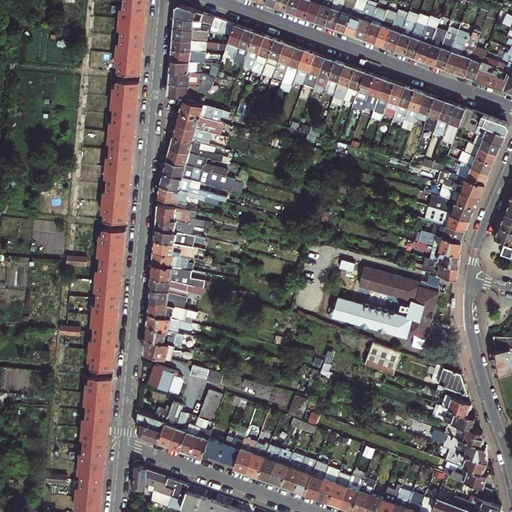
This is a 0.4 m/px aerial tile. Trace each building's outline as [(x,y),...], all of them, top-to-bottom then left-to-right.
[(144,36),(146,13),(147,2),(126,0),(125,8),(122,7),(120,26),(123,27),(123,34),(144,36)] [(266,9),(269,0),(258,0),(257,5),(263,7),(266,9)] [(280,0),(269,0),(266,9),(272,11),(276,12),(280,0)] [(280,0),(276,12),(282,15),(287,16),(292,0),(280,0)] [(303,0),(292,0),(287,16),(293,18),(296,20),(303,0)] [(307,24),(315,0),(303,0),(296,20),(301,22),(307,24)] [(312,26),(317,27),(326,0),(315,0),(307,24),(312,26)] [(326,0),(317,27),(322,29),(327,31),(336,6),(331,4),(332,0),(326,0)] [(344,0),(337,0),(336,6),(343,9),(344,5),(346,2),(344,1),(344,0)] [(360,0),(348,0),(347,6),(345,10),(355,14),(360,0)] [(371,2),(366,0),(360,0),(355,14),(365,17),(371,2)] [(375,21),(380,5),(371,2),(365,17),(375,21)] [(391,9),(380,5),(375,21),(372,28),(383,32),(386,25),(391,9)] [(345,10),(343,9),(336,6),(327,31),(332,33),(337,34),(345,10)] [(411,17),(412,12),(403,8),(401,13),(398,21),(408,25),(411,17)] [(401,13),(391,9),(386,25),(395,29),(398,21),(401,13)] [(176,23),(203,25),(205,19),(181,10),(177,13),(176,16),(176,23)] [(346,38),(355,14),(345,10),(337,34),(342,37),(346,38)] [(355,14),(346,38),(352,40),(356,42),(365,17),(355,14)] [(375,21),(365,17),(356,42),(361,43),(366,45),(372,28),(375,21)] [(420,21),(411,17),(408,25),(405,32),(415,36),(420,21)] [(511,20),(507,18),(503,28),(511,32),(511,20)] [(203,25),(176,23),(175,27),(175,33),(202,36),(209,37),(219,38),(223,25),(205,19),(203,25)] [(408,25),(398,21),(395,29),(386,52),(393,55),(396,56),(405,32),(408,25)] [(431,25),(420,21),(415,36),(425,40),(431,25)] [(230,28),(223,25),(219,38),(227,39),(230,28)] [(395,29),(386,25),(383,32),(377,49),(382,51),(386,52),(395,29)] [(438,36),(441,28),(431,25),(425,40),(435,44),(438,36)] [(475,36),(482,38),(485,31),(475,27),(473,32),(468,47),(467,49),(470,50),(475,36)] [(230,28),(227,39),(228,39),(233,40),(236,30),(230,28)] [(371,47),(377,49),(383,32),(372,28),(366,45),(371,47)] [(451,32),(441,28),(438,36),(448,40),(451,32)] [(468,47),(473,32),(463,29),(460,36),(456,47),(463,50),(465,46),(468,47)] [(236,30),(233,40),(229,50),(228,55),(235,57),(232,63),(236,65),(247,33),(244,32),(236,30)] [(406,60),(415,36),(405,32),(396,56),(403,58),(406,60)] [(460,36),(451,32),(448,40),(450,41),(449,44),(456,47),(460,36)] [(175,33),(174,37),(174,44),(201,47),(202,36),(175,33)] [(248,62),(257,37),(254,36),(247,33),(236,65),(239,66),(242,60),(248,62)] [(142,52),(144,36),(123,34),(122,42),(119,42),(117,62),(120,62),(120,70),(140,72),(142,52)] [(209,37),(202,36),(201,47),(220,49),(225,50),(229,50),(233,40),(228,39),(227,43),(219,42),(208,40),(209,37)] [(415,36),(406,60),(412,62),(417,63),(425,40),(415,36)] [(448,40),(438,36),(435,44),(427,67),(433,69),(437,71),(448,40)] [(463,80),(466,82),(479,48),(482,38),(475,36),(470,50),(467,49),(457,78),(463,80)] [(248,62),(258,66),(267,41),(264,40),(257,37),(248,62)] [(435,44),(425,40),(417,63),(421,65),(427,67),(435,44)] [(450,41),(448,40),(437,71),(442,73),(447,74),(456,47),(449,44),(450,41)] [(268,69),(277,44),(274,43),(267,41),(258,66),(261,67),(268,69)] [(201,47),(174,44),(174,48),(173,54),(200,57),(201,47)] [(276,79),(288,48),(284,47),(277,44),(268,69),(265,76),(276,79)] [(465,46),(463,50),(456,47),(447,74),(450,75),(452,76),(457,78),(467,49),(468,47),(465,46)] [(220,49),(201,47),(200,57),(219,59),(220,49)] [(285,83),(297,52),(293,50),(288,48),(276,79),(285,83)] [(489,51),(479,48),(466,82),(472,83),(477,85),(483,68),(487,57),(489,51)] [(297,84),(298,80),(307,55),(302,53),(297,52),(285,83),(296,87),(297,84)] [(200,57),(173,54),(173,58),(172,65),(199,68),(200,57)] [(226,60),(225,61),(232,63),(235,57),(228,55),(226,60)] [(308,84),(317,59),(314,58),(307,55),(298,80),(308,84)] [(204,79),(171,76),(171,80),(170,88),(191,90),(204,91),(206,91),(208,90),(209,89),(211,88),(212,87),(213,86),(214,84),(214,83),(215,81),(215,80),(217,80),(217,77),(220,77),(225,61),(226,60),(222,59),(220,64),(218,63),(219,59),(200,57),(199,68),(198,75),(205,75),(204,79)] [(487,57),(483,68),(505,77),(511,79),(511,67),(511,68),(508,75),(502,72),(503,71),(490,65),(492,59),(487,57)] [(319,88),(319,86),(328,63),(324,61),(317,59),(308,84),(319,88)] [(508,75),(511,68),(504,64),(492,59),(490,65),(503,71),(502,72),(508,75)] [(248,62),(242,60),(239,66),(246,68),(248,62)] [(329,90),(337,66),(333,65),(328,63),(319,86),(329,90)] [(199,68),(172,65),(171,70),(171,76),(204,79),(205,75),(198,75),(199,68)] [(329,90),(328,91),(338,95),(348,70),(344,68),(337,66),(329,90)] [(486,89),(496,92),(498,86),(494,85),(497,79),(503,82),(505,77),(483,68),(477,85),(486,89)] [(119,74),(119,77),(140,79),(140,75),(140,72),(120,70),(119,74)] [(352,71),(348,70),(338,95),(341,96),(348,98),(357,73),(352,71)] [(352,107),(351,109),(355,111),(368,77),(365,76),(357,73),(348,98),(355,100),(352,107)] [(133,115),(136,115),(138,97),(140,79),(119,77),(118,86),(114,86),(113,105),(117,105),(116,113),(133,115)] [(373,79),(368,77),(355,111),(360,112),(360,110),(366,112),(377,80),(373,79)] [(511,98),(511,79),(505,77),(503,82),(497,79),(494,85),(498,86),(496,92),(511,98)] [(379,107),(388,84),(383,82),(377,80),(366,112),(371,114),(367,125),(372,127),(376,117),(377,113),(379,107)] [(393,86),(388,84),(379,107),(382,108),(385,109),(381,121),(385,122),(397,88),(393,86)] [(191,90),(170,88),(170,90),(170,91),(186,93),(183,103),(186,103),(186,106),(230,118),(234,105),(207,98),(200,98),(191,93),(191,90)] [(393,114),(399,116),(407,91),(405,90),(397,88),(385,122),(390,124),(393,114)] [(403,118),(401,126),(405,127),(417,95),(413,93),(407,91),(399,116),(403,118)] [(417,128),(418,124),(427,98),(422,96),(417,95),(405,127),(411,129),(411,126),(414,127),(413,130),(415,131),(417,128)] [(348,98),(345,105),(352,107),(355,100),(348,98)] [(427,98),(418,124),(428,128),(437,102),(434,101),(427,98)] [(240,119),(246,120),(250,104),(241,102),(238,114),(241,114),(240,119)] [(443,104),(437,102),(428,128),(424,139),(427,140),(430,132),(431,129),(438,131),(447,106),(443,104)] [(230,118),(186,106),(183,113),(182,117),(222,129),(224,123),(230,125),(231,123),(237,124),(238,120),(230,118)] [(443,133),(440,144),(444,145),(458,109),(453,108),(447,106),(438,131),(443,133)] [(463,111),(458,109),(444,145),(444,146),(451,148),(446,161),(449,162),(460,132),(467,113),(463,111)] [(135,130),(136,116),(136,115),(133,115),(116,113),(115,121),(112,121),(110,139),(113,140),(112,148),(133,150),(135,130)] [(460,132),(469,135),(476,116),(467,113),(460,132)] [(259,126),(261,119),(251,116),(248,123),(259,126)] [(231,131),(222,129),(182,117),(180,123),(179,130),(211,139),(214,129),(217,130),(216,133),(224,135),(224,133),(230,134),(231,131)] [(507,127),(486,120),(482,129),(509,139),(511,135),(507,127)] [(482,129),(478,139),(504,150),(507,143),(509,139),(482,129)] [(230,149),(231,145),(211,139),(179,130),(176,137),(175,141),(211,151),(213,144),(230,149)] [(321,142),(323,137),(312,134),(310,140),(320,143),(321,142)] [(504,150),(478,139),(475,149),(500,160),(503,154),(504,150)] [(173,148),(171,153),(209,164),(219,167),(225,168),(226,163),(209,158),(211,151),(175,141),(173,148)] [(500,160),(475,149),(468,146),(464,157),(496,170),(498,164),(500,160)] [(132,166),(133,150),(112,148),(112,156),(108,156),(106,175),(110,176),(109,183),(130,185),(132,166)] [(209,164),(171,153),(170,159),(168,165),(204,176),(227,182),(228,177),(217,174),(219,167),(209,164)] [(494,174),(496,170),(464,157),(461,156),(457,165),(467,169),(492,180),(494,174)] [(201,187),(204,176),(168,165),(166,171),(165,177),(192,185),(201,187)] [(467,169),(462,182),(488,189),(490,183),(492,180),(467,169)] [(227,182),(204,176),(201,187),(202,187),(233,197),(236,185),(227,182)] [(163,181),(161,189),(216,205),(227,209),(228,204),(200,196),(190,193),(192,185),(165,177),(163,181)] [(475,199),(483,201),(486,194),(488,189),(462,182),(445,178),(443,184),(459,188),(457,195),(463,196),(464,197),(474,200),(475,199)] [(109,183),(108,191),(105,191),(103,210),(107,211),(106,218),(127,220),(129,201),(130,185),(109,183)] [(201,187),(192,185),(190,193),(200,196),(202,187),(201,187)] [(160,196),(160,201),(188,210),(189,210),(190,203),(195,204),(215,210),(216,205),(161,189),(160,196)] [(431,200),(433,201),(478,213),(480,209),(481,204),(483,201),(475,199),(474,200),(464,197),(463,196),(457,195),(445,191),(443,199),(432,196),(431,200)] [(188,210),(160,201),(159,211),(186,217),(188,210)] [(440,209),(438,216),(445,217),(473,225),(476,217),(478,213),(433,201),(431,207),(440,209)] [(186,217),(159,211),(158,219),(158,223),(209,234),(210,229),(187,224),(188,217),(186,217)] [(504,217),(502,223),(500,226),(511,229),(511,215),(506,213),(504,217)] [(471,229),(473,225),(445,217),(444,220),(424,214),(421,223),(437,228),(468,237),(471,229)] [(127,224),(127,220),(106,218),(106,223),(105,226),(126,228),(127,224)] [(209,234),(158,223),(157,229),(157,234),(202,244),(204,237),(208,238),(209,234)] [(102,263),(123,265),(125,245),(126,228),(105,226),(105,235),(101,234),(99,254),(103,255),(102,263)] [(498,232),(495,239),(511,244),(511,229),(500,226),(498,232)] [(434,240),(463,247),(466,240),(468,237),(437,228),(434,240)] [(202,244),(157,234),(156,241),(156,246),(195,255),(197,249),(206,251),(207,245),(202,244)] [(434,240),(423,236),(419,249),(462,260),(463,253),(463,247),(434,240)] [(156,246),(155,251),(155,257),(191,265),(196,266),(198,255),(195,255),(156,246)] [(511,261),(511,256),(511,249),(504,247),(501,257),(511,261)] [(461,267),(462,260),(419,249),(415,248),(413,253),(444,262),(442,268),(460,273),(461,267)] [(191,265),(155,257),(154,264),(154,270),(195,277),(196,271),(190,269),(191,265)] [(99,298),(120,300),(121,280),(123,265),(102,263),(98,262),(97,262),(97,269),(99,269),(97,289),(100,289),(99,298)] [(416,274),(459,285),(460,278),(460,273),(442,268),(432,265),(430,270),(418,266),(416,274)] [(195,277),(154,270),(153,276),(152,283),(205,297),(212,299),(214,293),(207,291),(208,288),(204,287),(206,279),(195,277)] [(426,287),(425,290),(368,274),(363,292),(416,306),(412,324),(359,309),(354,327),(366,330),(370,333),(374,333),(383,335),(387,338),(391,337),(412,343),(413,339),(431,344),(435,326),(438,323),(437,319),(445,292),(443,292),(445,284),(434,281),(432,289),(426,287)] [(205,297),(152,283),(152,289),(151,294),(188,304),(189,300),(203,304),(205,297)] [(185,316),(188,304),(151,294),(151,302),(150,307),(160,310),(162,309),(170,311),(171,313),(185,316)] [(119,313),(120,300),(99,298),(98,304),(95,304),(93,324),(96,324),(96,332),(117,334),(119,313)] [(160,310),(150,307),(150,314),(149,320),(193,331),(194,326),(197,327),(199,320),(185,316),(171,313),(170,311),(162,309),(160,310)] [(354,313),(341,309),(338,322),(350,325),(354,313)] [(149,320),(149,324),(148,332),(179,340),(181,336),(191,338),(193,331),(149,320)] [(93,367),(114,369),(115,351),(117,334),(96,332),(95,339),(92,339),(90,359),(94,360),(93,367)] [(179,340),(148,332),(148,338),(147,345),(166,350),(176,352),(182,354),(185,342),(179,340)] [(395,373),(402,351),(373,341),(366,363),(395,373)] [(511,342),(497,341),(499,356),(511,354),(511,342)] [(176,352),(166,350),(147,345),(146,352),(146,360),(173,367),(176,352)] [(511,354),(499,356),(496,356),(497,364),(497,368),(511,365),(511,354)] [(459,367),(450,364),(447,374),(462,379),(459,367)] [(511,365),(497,368),(499,376),(499,379),(511,377),(511,365)] [(116,369),(114,369),(93,367),(93,371),(92,375),(113,377),(116,378),(116,373),(116,369)] [(325,381),(330,369),(326,368),(322,378),(321,380),(325,381)] [(469,400),(466,390),(462,379),(447,374),(435,370),(430,385),(438,388),(469,400)] [(176,383),(177,379),(155,371),(154,375),(151,383),(148,390),(178,400),(183,387),(182,385),(176,383)] [(223,391),(226,380),(195,373),(194,377),(193,382),(194,382),(208,385),(208,386),(209,386),(208,387),(223,391)] [(110,413),(112,391),(113,377),(92,375),(91,383),(88,383),(86,402),(90,403),(89,411),(110,413)] [(269,406),(273,392),(246,386),(244,392),(257,396),(255,402),(269,406)] [(472,407),(469,400),(438,388),(435,396),(446,400),(472,409),(472,407)] [(222,396),(208,391),(197,423),(207,426),(209,427),(211,428),(222,396)] [(289,418),(303,423),(310,405),(296,400),(289,418)] [(472,407),(472,409),(446,400),(443,411),(469,420),(471,416),(473,410),(472,407)] [(240,412),(243,403),(238,402),(235,410),(240,412)] [(246,414),(249,406),(243,403),(240,412),(246,414)] [(175,409),(165,406),(163,411),(173,414),(175,409)] [(141,437),(141,441),(161,449),(173,414),(163,411),(161,410),(159,414),(149,410),(145,421),(140,419),(140,424),(140,428),(143,429),(141,437)] [(459,430),(473,435),(475,430),(477,423),(469,420),(443,411),(440,410),(436,421),(459,430)] [(83,437),(87,437),(86,445),(107,447),(108,429),(110,413),(89,411),(88,418),(85,418),(83,437)] [(179,416),(173,414),(161,449),(168,451),(170,452),(174,443),(176,443),(182,427),(176,425),(179,416)] [(190,420),(187,428),(182,427),(176,443),(174,443),(170,452),(175,454),(183,456),(195,422),(190,420)] [(197,423),(195,422),(183,456),(186,458),(194,460),(204,434),(207,426),(197,423)] [(302,433),(304,428),(295,424),(293,429),(302,433)] [(314,436),(316,430),(307,427),(305,433),(314,436)] [(482,438),(473,435),(459,430),(457,436),(461,438),(459,443),(486,454),(485,449),(482,438)] [(457,448),(459,449),(456,455),(488,467),(490,468),(488,462),(486,454),(459,443),(455,442),(429,433),(427,439),(455,449),(457,448)] [(206,435),(204,434),(194,460),(199,462),(205,464),(207,460),(212,446),(214,438),(206,435)] [(219,448),(226,451),(229,444),(221,441),(219,448)] [(226,451),(221,465),(229,468),(237,471),(244,449),(229,444),(226,451)] [(84,472),(104,474),(105,461),(107,447),(86,445),(85,453),(82,452),(80,472),(84,472)] [(214,463),(221,465),(226,451),(219,448),(212,446),(207,460),(214,463)] [(246,446),(244,449),(237,471),(235,475),(243,478),(247,479),(258,450),(246,446)] [(259,484),(271,452),(266,450),(265,453),(258,450),(247,479),(255,482),(259,484)] [(271,488),(282,456),(271,452),(259,484),(266,486),(271,488)] [(458,463),(456,469),(463,472),(484,480),(485,476),(488,467),(456,455),(450,453),(448,459),(458,463)] [(282,456),(271,488),(277,490),(283,492),(294,460),(282,456)] [(306,464),(294,460),(283,492),(291,495),(295,496),(306,464)] [(164,471),(136,462),(134,478),(134,484),(149,486),(157,489),(159,482),(161,482),(162,479),(160,479),(164,471)] [(307,501),(318,469),(306,464),(295,496),(303,499),(307,501)] [(319,505),(330,473),(318,469),(307,501),(311,502),(319,505)] [(159,482),(157,489),(167,492),(167,491),(187,498),(190,489),(193,482),(174,475),(164,471),(160,479),(162,479),(161,482),(159,482)] [(100,511),(103,485),(104,474),(84,472),(83,480),(77,480),(77,487),(80,487),(78,507),(81,507),(80,511),(100,511)] [(446,473),(444,478),(477,490),(484,493),(486,488),(488,481),(484,480),(463,472),(461,479),(446,473)] [(325,507),(331,509),(341,479),(342,477),(330,473),(319,505),(325,507)] [(338,511),(342,511),(353,483),(341,479),(331,509),(336,511),(338,511)] [(356,511),(365,486),(353,481),(353,483),(342,511),(356,511)] [(369,511),(375,496),(377,490),(365,486),(356,511),(369,511)] [(200,510),(206,494),(198,491),(190,489),(187,498),(184,505),(200,510)] [(395,511),(402,495),(403,492),(397,490),(395,496),(389,494),(387,500),(382,511),(395,511)] [(457,503),(455,510),(461,511),(501,511),(498,497),(484,493),(477,490),(470,508),(457,503)] [(201,511),(214,511),(220,499),(215,498),(206,494),(200,510),(202,511),(201,511)] [(409,511),(414,499),(402,495),(395,511),(409,511)] [(382,511),(387,500),(375,496),(369,511),(382,511)] [(229,502),(220,499),(214,511),(231,511),(234,505),(229,502)] [(414,499),(409,511),(422,511),(426,503),(414,499)] [(433,506),(426,503),(422,511),(436,511),(438,508),(433,506)]
